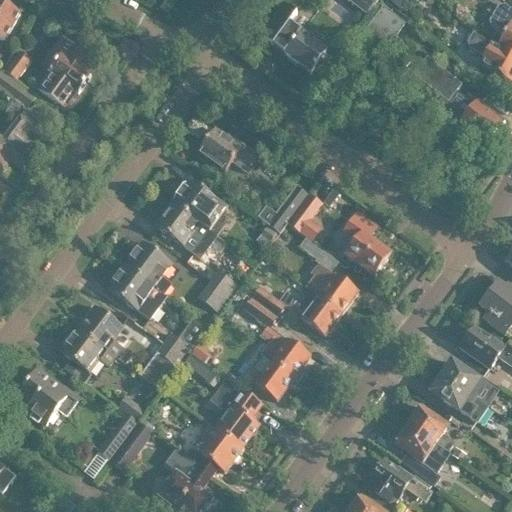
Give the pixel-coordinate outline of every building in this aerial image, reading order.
[(283,52),(310,71),(326,49),(288,22),(296,11),(283,0),(258,34),(272,44),(283,52)] [(350,0),(369,14),(379,0),(350,0)] [(0,38),(2,40),(19,12),(0,1),(0,38)] [(384,5),(361,35),(354,44),(374,60),(404,20),(384,5)] [(511,55),(511,13),(505,5),(499,6),(491,21),(493,28),(504,35),(497,47),(511,55)] [(511,84),(511,55),(497,47),(480,37),(470,32),(465,41),(466,47),(480,56),(472,71),(493,88),(497,82),(511,84)] [(77,93),(90,76),(86,73),(94,61),(72,45),(64,56),(61,54),(48,72),(49,73),(37,89),(53,100),(65,84),(77,93)] [(14,80),(29,59),(16,50),(2,71),(14,80)] [(462,95),(455,90),(460,84),(426,56),(418,66),(411,60),(404,68),(441,97),(431,110),(455,129),(459,124),(484,144),(486,142),(489,142),(493,137),(492,133),(502,121),(477,101),(474,104),(462,95)] [(379,77),(368,68),(354,86),(365,95),(379,77)] [(33,154),(25,148),(36,133),(38,134),(46,122),(27,108),(34,97),(1,72),(0,73),(0,97),(8,103),(9,101),(13,104),(7,112),(15,118),(1,137),(0,136),(0,169),(3,172),(12,160),(22,168),(33,154)] [(197,152),(226,174),(237,159),(251,169),(259,157),(228,134),(225,138),(214,130),(197,152)] [(216,200),(190,180),(173,203),(199,223),(207,229),(209,230),(216,235),(224,224),(217,219),(226,207),(216,200)] [(277,234),(285,223),(301,202),(287,193),(265,225),(275,232),(277,234)] [(285,223),(303,236),(308,240),(318,226),(308,219),(318,204),(306,195),(301,202),(285,223)] [(199,223),(173,203),(156,226),(182,246),(200,259),(208,247),(200,241),(209,230),(207,229),(199,223)] [(344,255),(373,277),(390,255),(367,237),(376,226),(357,213),(350,224),(342,234),(353,242),(344,255)] [(253,240),(263,246),(275,232),(265,225),(253,240)] [(320,249),(308,240),(303,236),(297,244),(314,256),(320,249)] [(125,266),(164,294),(171,285),(161,277),(172,264),(144,242),(125,266)] [(302,285),(309,290),(317,297),(340,314),(357,291),(334,274),(333,276),(318,264),(311,274),(302,285)] [(166,297),(126,266),(108,290),(148,320),(166,297)] [(232,296),(244,279),(234,271),(230,278),(216,269),(209,279),(232,296)] [(232,296),(209,279),(196,296),(219,313),(232,296)] [(489,313),(484,320),(506,337),(511,330),(511,295),(497,284),(480,306),(489,313)] [(276,317),(285,306),(302,319),(301,320),(324,337),(340,314),(317,297),(309,290),(300,303),(285,292),(278,301),(259,287),(251,298),(276,317)] [(285,341),(268,328),(276,317),(251,298),(242,309),(266,327),(259,335),(268,342),(259,354),(269,362),(292,379),(309,356),(287,339),(285,341)] [(105,350),(113,356),(121,346),(113,340),(122,327),(95,307),(78,330),(105,350)] [(168,331),(160,341),(182,357),(204,325),(191,315),(176,335),(168,331)] [(511,346),(507,343),(504,346),(491,336),(490,337),(475,327),(469,336),(467,334),(460,344),(462,345),(461,347),(490,368),(498,357),(510,365),(511,366),(511,346)] [(105,350),(78,330),(61,353),(88,373),(98,359),(106,366),(113,356),(105,350)] [(136,373),(153,385),(170,363),(178,368),(185,359),(182,357),(160,341),(136,373)] [(210,352),(197,342),(189,354),(202,363),(210,352)] [(443,374),(442,375),(470,395),(486,406),(490,400),(496,392),(452,361),(449,365),(447,363),(440,372),(443,374)] [(292,379),(269,362),(260,374),(250,367),(244,375),(254,383),(253,384),(276,401),(292,379)] [(54,417),(72,394),(38,368),(19,393),(29,400),(24,408),(44,422),(50,414),(54,417)] [(475,421),(485,407),(486,406),(470,395),(442,375),(441,376),(439,374),(432,383),(435,385),(431,391),(475,421)] [(211,376),(206,383),(213,389),(219,381),(211,376)] [(249,419),(260,405),(240,391),(237,394),(222,383),(217,389),(219,391),(212,402),(222,410),(212,423),(211,422),(209,425),(214,429),(240,448),(258,425),(249,419)] [(152,387),(147,384),(142,384),(138,389),(139,394),(144,398),(149,397),(153,393),(152,387)] [(116,406),(130,415),(137,405),(123,395),(116,406)] [(407,426),(446,453),(452,445),(440,436),(447,426),(420,407),(419,409),(417,408),(410,417),(412,418),(407,426)] [(149,431),(150,432),(153,426),(143,419),(140,424),(149,431)] [(110,461),(109,461),(121,470),(122,469),(121,469),(149,431),(140,424),(138,423),(111,461),(110,461)] [(427,481),(446,453),(407,426),(402,434),(400,432),(394,441),(396,443),(394,445),(416,459),(409,469),(427,481)] [(106,457),(122,437),(110,429),(96,449),(106,457)] [(240,448),(214,429),(196,452),(190,448),(185,456),(186,457),(211,475),(217,467),(223,471),(240,448)] [(464,454),(455,447),(450,455),(459,461),(464,454)] [(155,495),(177,511),(202,511),(213,497),(201,488),(211,475),(186,457),(177,470),(174,469),(155,495)] [(376,485),(371,492),(392,506),(404,489),(421,502),(430,491),(385,460),(370,481),(376,485)] [(0,491),(2,493),(15,476),(0,465),(0,491)] [(382,511),(359,496),(358,497),(357,495),(350,505),(352,506),(347,511),(382,511)]
